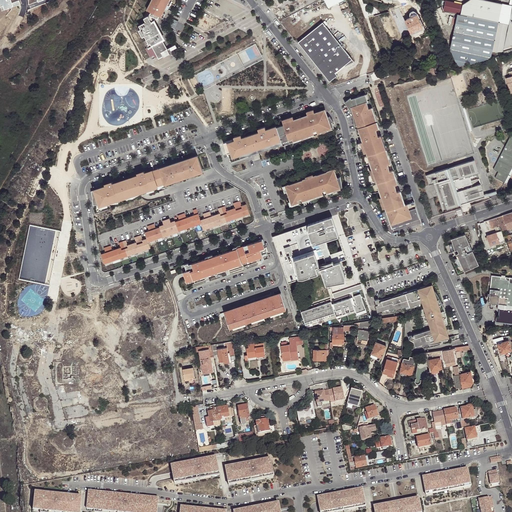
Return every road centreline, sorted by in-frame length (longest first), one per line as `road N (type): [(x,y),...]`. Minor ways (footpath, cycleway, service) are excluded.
road 1 (residential): [(160,263),(179,335),(171,360),(182,447),(99,461),(75,336)]
road 2 (residential): [(97,282),(84,180),(207,137)]
road 3 (residential): [(497,390),(432,243)]
road 4 (residential): [(207,137),(326,95)]
road 5 (residential): [(249,0),(326,95)]
